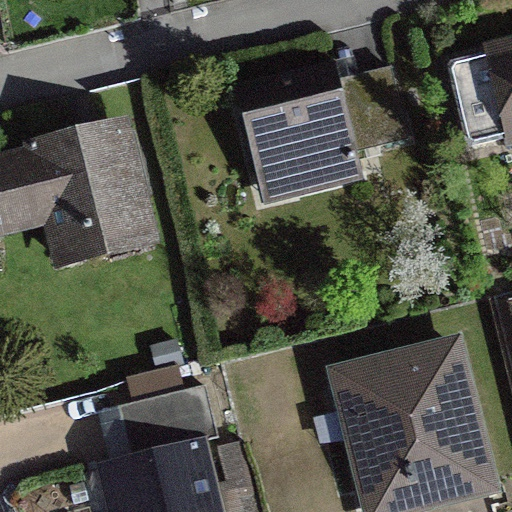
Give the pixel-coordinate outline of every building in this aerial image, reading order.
[(485,56),(448,64),(466,147),(503,138),(505,150),(511,148),(511,37),(482,45),(485,56)] [(336,62),(235,86),(255,171),(233,177),(241,210),(264,205),(267,218),(303,210),(300,199),(365,184),(358,155),(412,142),(395,69),(341,82),(336,62)] [(0,156),(0,239),(43,229),(52,268),(52,271),(161,247),(132,121),(123,123),(21,146),(23,151),(0,156)] [(463,335),(324,369),(335,414),(312,419),(319,447),(343,441),(360,511),(440,511),(503,497),(463,335)] [(109,464),(97,467),(108,511),(224,511),(218,485),(208,444),(219,441),(205,386),(185,391),(183,381),(193,379),(189,365),(184,366),(178,340),(149,347),(155,371),(126,378),(133,404),(96,413),(109,464)] [(258,511),(241,442),(217,448),(225,483),(218,485),(224,511),(258,511)]
